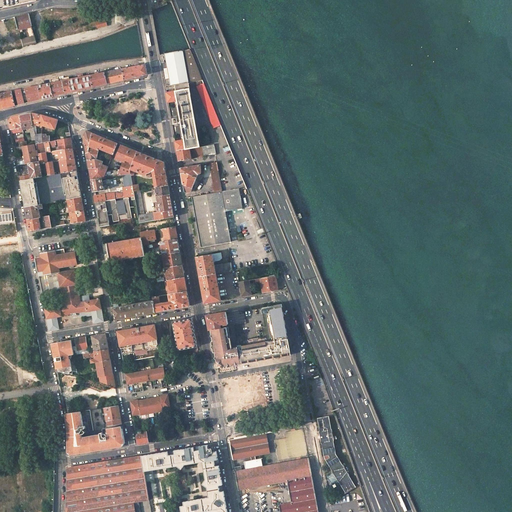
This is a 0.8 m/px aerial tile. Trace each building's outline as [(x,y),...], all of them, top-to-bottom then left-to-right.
[(31,26),(28,14),(21,16),(16,17),(20,31),(32,28),(31,26)] [(98,29),(111,25),(109,19),(96,23),(98,29)] [(27,30),(28,31),(26,32),(28,37),(20,38),(22,46),(36,43),(33,29),(27,30)] [(165,54),(160,55),(161,60),(166,59),(171,85),(175,85),(188,82),(183,54),(192,53),(190,49),(165,53),(165,54)] [(202,80),(192,53),(183,54),(188,82),(202,80)] [(145,64),(122,69),(124,80),(141,76),(147,74),(145,64)] [(122,69),(104,72),(107,84),(116,81),(124,80),(122,69)] [(95,74),(90,75),(92,87),(100,85),(107,84),(104,72),(99,73),(98,72),(95,72),(95,74)] [(78,78),(69,79),(72,92),(82,89),(92,87),(90,75),(82,77),(82,74),(77,75),(78,78)] [(62,78),(63,81),(65,93),(68,92),(72,92),(69,79),(68,77),(62,78)] [(50,83),(53,96),(60,94),(65,93),(63,81),(62,81),(62,80),(58,80),(59,82),(50,83)] [(188,82),(175,85),(176,90),(189,88),(188,82)] [(43,85),(39,86),(41,99),(47,97),(53,96),(50,83),(46,84),(46,83),(43,83),(43,85)] [(196,86),(213,128),(221,125),(204,83),(196,86)] [(39,86),(16,91),(16,95),(17,98),(18,103),(18,104),(41,99),(39,86)] [(189,88),(176,90),(166,92),(168,101),(177,100),(184,139),(175,140),(177,150),(189,148),(193,148),(197,147),(200,146),(189,88)] [(13,99),(12,96),(11,92),(0,93),(0,94),(3,108),(11,106),(14,105),(14,104),(13,99)] [(31,127),(33,127),(32,123),(30,113),(24,114),(20,115),(22,129),(31,127)] [(42,125),(39,124),(42,115),(30,113),(32,123),(36,124),(42,126),(42,125)] [(23,132),(22,129),(20,115),(14,117),(11,117),(9,121),(12,133),(20,132),(20,133),(23,132)] [(42,115),(39,124),(42,125),(55,129),(58,120),(49,117),(43,115),(42,115)] [(86,130),(83,137),(86,151),(88,146),(92,133),(88,131),(86,130)] [(95,134),(92,133),(88,146),(98,150),(98,149),(113,154),(117,143),(95,134)] [(58,140),(60,150),(72,148),(71,137),(63,139),(58,140)] [(50,145),(55,144),(55,140),(52,141),(50,141),(42,143),(36,144),(37,150),(38,154),(45,152),(51,151),(50,145)] [(33,144),(29,145),(14,148),(15,149),(15,151),(21,150),(23,150),(26,163),(29,163),(37,161),(35,155),(38,155),(38,154),(37,150),(35,151),(33,144)] [(214,144),(202,146),(203,152),(204,156),(216,154),(214,144)] [(131,149),(121,145),(116,158),(124,162),(122,169),(106,172),(104,177),(123,174),(130,173),(138,151),(131,149)] [(98,150),(88,146),(86,151),(87,157),(87,160),(96,159),(98,150)] [(197,147),(193,148),(194,154),(196,153),(196,157),(204,156),(203,152),(198,153),(197,147)] [(58,153),(59,160),(74,157),(73,152),(72,148),(60,150),(52,151),(53,154),(58,153)] [(189,148),(177,150),(177,154),(179,160),(191,158),(189,148)] [(130,173),(132,185),(133,191),(139,190),(138,184),(135,185),(133,174),(135,170),(149,176),(151,171),(152,170),(155,186),(154,186),(153,186),(153,187),(154,187),(155,187),(168,185),(166,172),(164,162),(145,154),(138,151),(130,173)] [(47,163),(45,152),(38,154),(38,155),(39,161),(40,164),(43,163),(47,163)] [(74,157),(59,160),(61,172),(76,170),(75,163),(74,157)] [(102,178),(104,177),(106,172),(107,168),(102,165),(103,162),(98,160),(96,159),(87,160),(89,171),(91,180),(102,178)] [(42,176),(42,174),(40,164),(39,161),(37,161),(29,163),(32,175),(32,178),(42,176)] [(217,161),(210,163),(213,185),(212,185),(213,192),(222,191),(217,161)] [(205,172),(203,164),(180,168),(182,178),(184,192),(191,191),(198,174),(202,173),(203,172),(205,172)] [(78,177),(76,170),(61,172),(54,174),(57,188),(79,184),(78,177)] [(123,174),(126,186),(132,185),(130,173),(123,174)] [(44,191),(57,188),(54,174),(48,175),(46,175),(42,176),(32,178),(30,178),(20,180),(21,185),(24,200),(45,196),(44,191)] [(107,185),(106,180),(103,180),(102,178),(91,180),(92,186),(93,192),(104,190),(103,186),(107,185)] [(79,184),(57,188),(44,191),(45,196),(47,203),(54,202),(68,199),(81,197),(79,184)] [(116,198),(124,197),(128,196),(131,196),(134,195),(133,191),(132,185),(126,186),(123,187),(124,193),(114,193),(106,193),(94,195),(94,199),(95,202),(116,198)] [(170,196),(168,185),(155,187),(158,200),(156,201),(157,211),(154,212),(155,219),(174,216),(170,196)] [(222,191),(213,192),(192,196),(201,247),(228,242),(231,241),(225,211),(224,205),(226,205),(228,211),(241,208),(237,188),(222,191)] [(138,215),(145,214),(141,190),(139,190),(133,191),(134,195),(135,198),(138,215)] [(44,204),(47,203),(45,196),(24,200),(25,207),(44,204)] [(68,199),(70,212),(83,209),(82,203),(81,197),(68,199)] [(116,207),(98,210),(99,212),(101,224),(109,222),(108,215),(112,214),(113,221),(119,220),(118,213),(126,211),(127,214),(131,213),(129,204),(125,201),(124,197),(116,198),(118,202),(116,207)] [(116,198),(95,202),(96,206),(97,205),(101,205),(102,209),(98,209),(98,210),(116,207),(118,202),(116,198)] [(27,214),(28,219),(39,217),(41,217),(39,208),(44,207),(44,204),(25,207),(27,214)] [(85,215),(83,209),(70,212),(72,223),(86,220),(85,215)] [(139,222),(155,219),(154,212),(145,214),(138,215),(139,222)] [(11,213),(0,214),(0,222),(12,221),(11,213)] [(44,216),(43,217),(45,228),(52,227),(51,218),(50,215),(48,216),(47,216),(44,216)] [(28,219),(30,231),(41,229),(39,217),(28,219)] [(175,226),(163,228),(165,240),(178,238),(177,233),(175,226)] [(160,229),(148,231),(141,232),(142,237),(143,243),(148,242),(147,236),(155,235),(155,234),(161,232),(160,229)] [(142,237),(119,241),(102,244),(104,252),(105,261),(145,254),(144,248),(143,245),(143,243),(142,237)] [(165,240),(160,241),(162,248),(158,249),(159,252),(162,251),(163,254),(180,251),(179,245),(178,238),(165,240)] [(64,249),(41,253),(42,258),(35,259),(38,273),(39,276),(58,272),(60,272),(59,267),(77,264),(75,252),(64,254),(64,249)] [(163,254),(164,263),(165,268),(182,265),(181,258),(180,251),(163,254)] [(198,266),(200,276),(216,273),(224,272),(223,264),(214,265),(214,261),(219,260),(222,258),(221,252),(196,257),(198,266)] [(232,270),(230,263),(223,264),(224,272),(232,270)] [(94,265),(86,267),(89,282),(97,281),(94,265)] [(183,270),(182,265),(165,268),(167,280),(185,277),(183,270)] [(74,269),(60,272),(58,272),(60,281),(56,282),(54,283),(55,288),(57,289),(61,288),(64,304),(45,308),(49,331),(60,329),(57,317),(61,316),(61,315),(86,310),(86,311),(91,311),(93,323),(104,321),(99,298),(80,301),(74,269)] [(202,289),(204,303),(222,300),(220,288),(219,288),(216,273),(200,276),(202,289)] [(276,275),(260,278),(263,292),(270,291),(278,290),(276,275)] [(167,280),(168,283),(170,293),(187,290),(186,282),(185,277),(167,280)] [(136,280),(132,281),(136,300),(146,298),(144,282),(136,284),(136,280)] [(249,280),(239,281),(242,296),(247,295),(252,294),(251,291),(250,285),(249,280)] [(158,296),(152,297),(153,299),(153,300),(155,312),(190,306),(188,298),(187,290),(170,293),(168,294),(169,301),(159,303),(158,296)] [(152,297),(146,298),(136,300),(115,303),(113,304),(114,306),(153,299),(152,297)] [(114,307),(116,319),(124,317),(150,313),(155,312),(153,300),(114,307)] [(273,339),(236,345),(237,347),(239,362),(289,353),(281,304),(272,306),(272,309),(270,309),(270,310),(268,310),(269,312),(266,313),(270,338),(273,337),(273,339)] [(225,312),(207,315),(208,322),(209,329),(221,327),(220,324),(223,323),(223,324),(228,323),(225,312)] [(192,318),(173,321),(178,350),(197,347),(195,333),(192,318)] [(160,354),(155,324),(148,326),(124,330),(118,331),(123,360),(160,354)] [(230,348),(226,326),(221,327),(209,329),(214,353),(215,353),(216,357),(217,363),(220,365),(239,362),(237,347),(230,348)] [(92,336),(94,350),(109,348),(106,333),(100,334),(92,336)] [(83,353),(82,349),(88,348),(86,341),(86,337),(81,338),(75,339),(77,348),(72,349),(73,355),(75,355),(83,353)] [(70,340),(52,343),(53,351),(54,358),(73,355),(72,349),(70,340)] [(88,352),(88,353),(83,353),(84,358),(95,356),(96,359),(91,360),(91,362),(96,361),(111,359),(110,354),(109,348),(94,350),(88,352)] [(54,358),(56,368),(59,368),(76,365),(75,355),(73,355),(54,358)] [(96,361),(99,378),(100,383),(116,388),(112,365),(111,359),(96,361)] [(59,368),(59,371),(61,372),(73,375),(74,371),(78,373),(76,365),(59,368)] [(163,365),(125,372),(127,379),(164,372),(163,365)] [(164,372),(127,379),(127,382),(132,382),(142,380),(150,378),(160,376),(165,375),(164,372)] [(86,378),(100,383),(99,378),(87,374),(86,378)] [(150,380),(142,382),(144,391),(152,389),(150,380)] [(138,400),(131,401),(133,415),(141,414),(154,412),(162,410),(159,396),(152,397),(152,398),(139,401),(138,400)] [(119,405),(105,407),(108,425),(122,423),(120,413),(119,405)] [(82,411),(66,413),(68,430),(68,439),(89,435),(89,434),(84,435),(84,432),(86,432),(86,431),(87,431),(86,430),(86,429),(85,429),(84,429),(84,428),(86,428),(86,424),(84,425),(82,411)] [(346,492),(356,487),(338,453),(330,415),(319,417),(326,456),(330,455),(331,457),(327,459),(346,492)] [(103,435),(103,433),(103,432),(89,434),(89,435),(68,439),(68,455),(126,445),(125,438),(123,429),(122,426),(107,428),(107,431),(106,433),(106,434),(103,435)] [(141,430),(139,430),(136,431),(138,444),(149,442),(147,433),(142,433),(141,430)] [(238,438),(229,439),(233,459),(270,452),(266,433),(238,438)] [(174,454),(170,455),(172,466),(176,466),(184,464),(202,461),(205,478),(202,483),(206,486),(208,496),(182,500),(183,504),(179,505),(180,511),(207,511),(214,511),(227,511),(226,504),(224,491),(220,492),(219,485),(222,484),(221,476),(219,467),(216,467),(215,464),(219,463),(216,451),(214,452),(213,447),(207,448),(207,445),(195,447),(196,451),(193,451),(193,447),(180,449),(174,451),(174,454)] [(157,453),(141,456),(144,471),(172,466),(170,455),(167,455),(167,452),(157,453)] [(141,456),(129,458),(137,502),(141,501),(149,500),(144,471),(141,456)] [(67,468),(66,511),(138,511),(137,505),(137,502),(129,458),(104,462),(67,468)] [(238,489),(275,482),(287,480),(312,475),(308,458),(235,472),(238,489)] [(290,502),(279,505),(280,511),(318,511),(312,475),(287,480),(290,502)]
